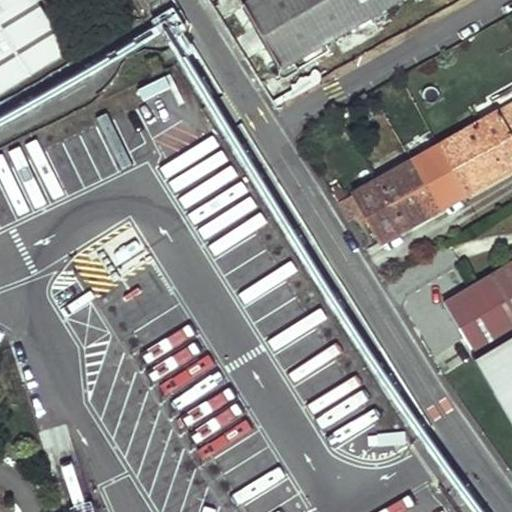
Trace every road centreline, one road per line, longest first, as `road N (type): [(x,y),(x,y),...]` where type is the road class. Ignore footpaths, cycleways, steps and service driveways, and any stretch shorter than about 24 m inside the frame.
road 1 (residential): [(176,0),(451,445),(502,511)]
road 2 (unknown): [(0,122),(106,68),(116,36),(101,0)]
road 3 (unknown): [(353,284),(511,187)]
